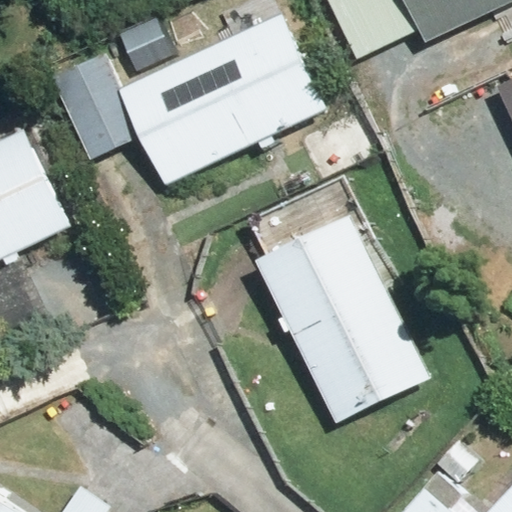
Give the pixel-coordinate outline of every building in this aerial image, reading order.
[(511,0),(407,0),(430,46),(511,6),(511,0)] [(147,140),(169,185),(326,109),(284,21),(126,97),(106,56),(52,82),(93,167),(147,140)] [(511,88),(503,93),(511,112),(511,88)] [(119,317),(78,229),(16,97),(0,104),(0,364),(3,371),(119,317)] [(273,261),(262,266),(344,426),(434,380),(335,186),(256,226),(273,261)] [(457,511),(458,511),(475,493),(446,466),(402,511),(457,511)] [(511,511),(511,486),(487,511),(511,511)] [(67,511),(109,511),(113,507),(82,488),(67,511)] [(0,511),(32,511),(0,491),(0,511)]
